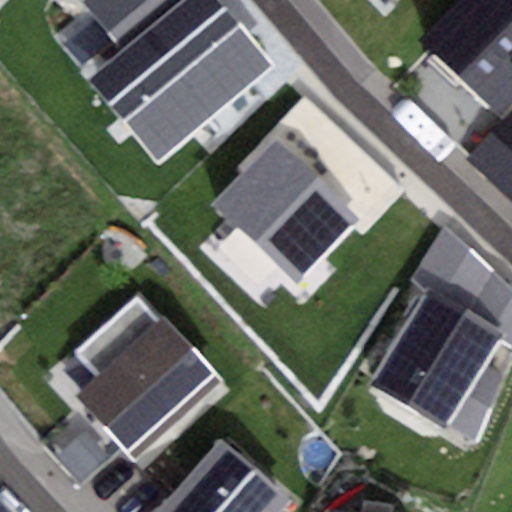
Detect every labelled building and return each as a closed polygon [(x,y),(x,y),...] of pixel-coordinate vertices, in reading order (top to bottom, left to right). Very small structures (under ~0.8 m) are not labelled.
[(54,72),(114,140),(203,62),(148,0),(72,0),(100,32),(54,72)] [(511,0),(462,0),(421,43),(490,110),(511,87),(511,0)] [(511,106),(465,155),(511,199),(511,106)] [(218,135),(152,195),(235,287),(301,227),(271,193),(218,135)] [(318,147),(271,193),(301,227),(318,243),(366,196),(318,147)] [(425,290),(466,314),(494,271),(445,224),(408,281),(425,290)] [(511,287),(494,271),(466,314),(501,335),(511,341),(511,287)] [(224,380),(137,283),(62,350),(86,378),(70,392),(81,404),(121,450),(132,462),(224,380)] [(466,314),(425,290),(371,382),(447,427),(501,335),(466,314)] [(121,450),(81,404),(40,439),(81,485),(121,450)] [(276,511),(288,500),(221,442),(155,511),(276,511)] [(357,511),(394,511),(396,505),(359,499),(357,511)]
